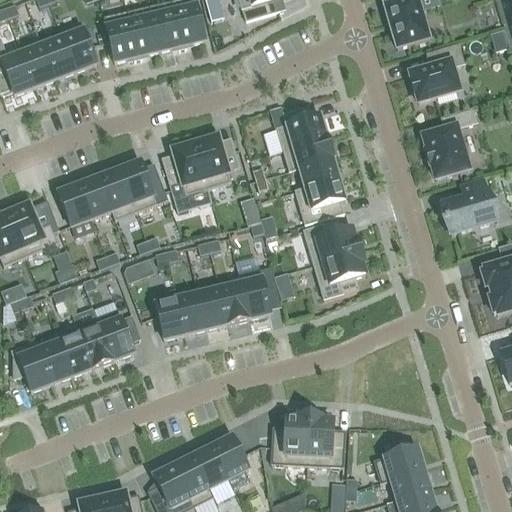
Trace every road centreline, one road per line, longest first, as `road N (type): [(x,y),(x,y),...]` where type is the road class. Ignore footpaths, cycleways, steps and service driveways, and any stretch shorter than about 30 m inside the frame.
road 1 (residential): [(8,466),(245,378),(316,363),(438,312)]
road 2 (residential): [(0,167),(94,130),(241,95),(359,37)]
road 3 (residential): [(359,37),(438,312)]
road 4 (residential): [(438,312),(500,511)]
